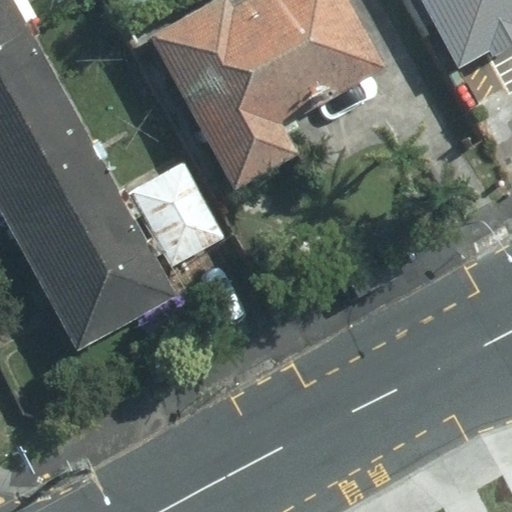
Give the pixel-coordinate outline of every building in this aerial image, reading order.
[(372,75),(328,0),(229,0),(140,51),(223,198),(286,162),(270,133),(372,75)] [(511,9),(511,0),(404,0),(435,54),(511,9)] [(0,9),(0,116),(45,92),(0,9)] [(45,92),(0,116),(0,233),(7,247),(102,195),(45,92)] [(216,240),(175,171),(125,200),(166,269),(216,240)] [(102,195),(7,247),(64,350),(159,298),(102,195)] [(380,267),(337,288),(344,304),(387,283),(380,267)]
